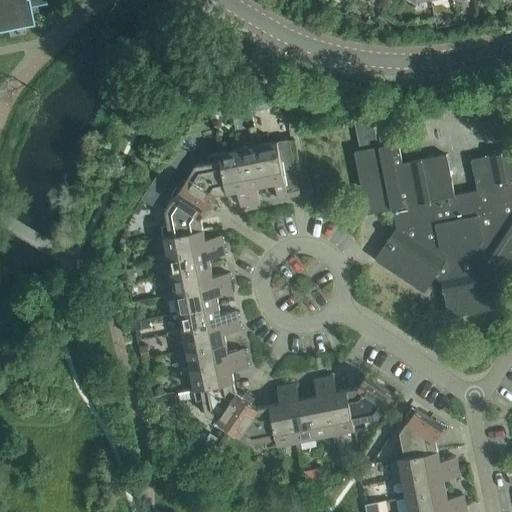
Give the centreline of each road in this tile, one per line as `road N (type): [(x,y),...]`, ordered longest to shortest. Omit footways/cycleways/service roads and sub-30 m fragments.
road 1 (tertiary): [(511,44),(403,60),(356,57),(307,44),(220,0)]
road 2 (residential): [(340,307),(320,325),(292,326),(264,298),(266,270),(284,250),(311,246),(334,258),(345,294)]
road 3 (residential): [(473,397),(340,307)]
